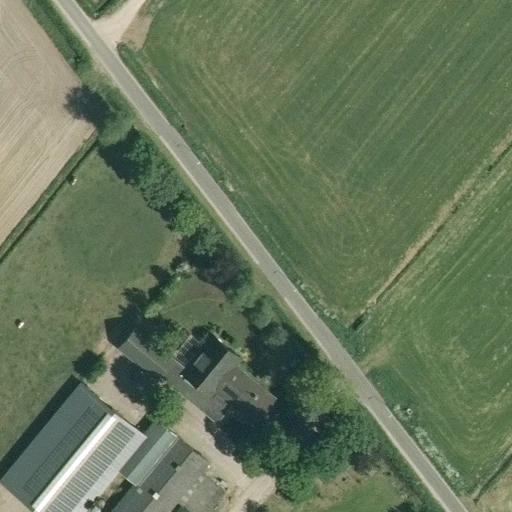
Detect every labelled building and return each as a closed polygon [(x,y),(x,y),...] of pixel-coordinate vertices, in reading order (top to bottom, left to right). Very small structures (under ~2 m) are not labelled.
[(137,325),(119,347),(156,377),(173,355),(137,325)] [(213,334),(183,371),(211,394),(214,389),(229,371),(233,374),(239,367),(229,360),(236,352),(213,334)] [(229,371),(214,389),(254,422),(275,397),(239,367),(233,374),(229,371)] [(153,417),(141,431),(80,379),(0,475),(0,479),(39,511),(81,511),(118,468),(135,482),(110,511),(168,511),(180,499),(202,471),(210,462),(175,435),(153,417)] [(219,511),(233,496),(202,471),(180,499),(183,502),(174,511),(219,511)]
